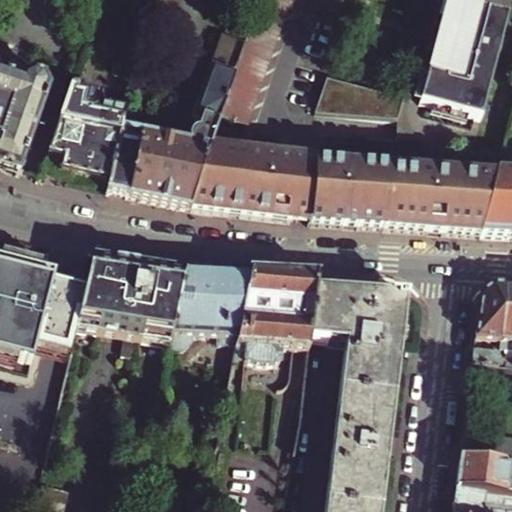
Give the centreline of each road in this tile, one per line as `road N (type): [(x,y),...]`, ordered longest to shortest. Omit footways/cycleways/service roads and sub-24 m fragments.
road 1 (secondary): [(449,267),(179,249),(0,210)]
road 2 (residential): [(449,267),(420,511)]
